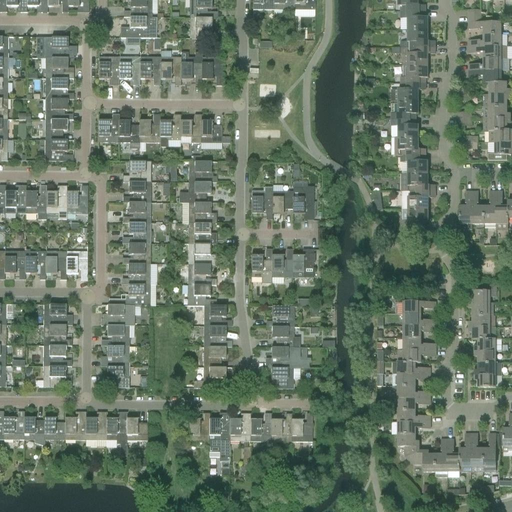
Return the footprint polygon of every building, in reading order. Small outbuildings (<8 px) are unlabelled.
[(5,0),(6,8),(17,8),(20,8),(20,14),(26,14),(26,8),(26,0),(5,0)] [(47,8),(47,0),(26,0),(26,8),(41,8),(41,14),(47,14),(47,8)] [(68,8),(67,0),(47,0),(47,8),(59,8),(59,4),(61,4),(61,14),(67,14),(68,8)] [(88,4),(88,0),(67,0),(68,8),(79,8),(79,4),(88,4)] [(151,18),(151,0),(129,0),(129,10),(134,10),(134,19),(151,19),(156,19),(162,19),(163,15),(156,15),(156,18),(151,18)] [(211,11),(211,0),(188,0),(189,20),(211,20),(211,19),(207,19),(207,11),(211,11)] [(252,0),(252,11),(273,12),(273,0),(252,0)] [(293,12),(293,0),(273,0),(273,12),(273,17),(282,17),(283,12),(293,12)] [(314,12),(314,0),(293,0),(293,12),(304,12),(314,12)] [(418,7),(417,0),(397,0),(398,8),(400,8),(400,13),(425,13),(425,7),(418,7)] [(425,13),(400,13),(400,20),(400,31),(405,31),(428,31),(428,19),(425,19),(425,13)] [(151,19),(134,19),(129,19),(129,34),(123,34),(123,40),(132,40),(139,40),(156,40),(156,19),(151,19)] [(211,31),(211,20),(189,20),(188,40),(206,41),(206,31),(211,31)] [(501,36),(501,24),(480,24),(468,24),(468,30),(483,30),(483,36),(501,36)] [(428,43),(428,31),(405,31),(405,33),(407,33),(407,43),(400,43),(400,49),(435,49),(435,43),(428,43)] [(468,48),(501,48),(501,36),(483,36),(483,42),(468,42),(468,48)] [(45,39),(45,60),(63,60),(67,60),(73,60),(73,54),(67,53),(67,48),(67,39),(60,39),(45,39)] [(507,60),(507,48),(501,48),(468,48),(468,54),(483,54),(483,60),(507,60)] [(435,55),(435,49),(400,49),(400,56),(401,56),(401,67),(428,67),(428,55),(435,55)] [(180,76),(180,81),(192,81),(191,81),(191,77),(195,77),(196,77),(196,80),(201,80),(201,59),(201,54),(194,54),(194,59),(187,59),(187,54),(180,54),(180,59),(180,76)] [(98,58),(98,81),(109,81),(110,81),(111,81),(111,87),(118,87),(119,87),(119,86),(119,81),(118,81),(119,58),(98,58)] [(119,58),(118,81),(119,81),(130,81),(133,81),(133,87),(140,87),(139,87),(139,81),(139,59),(119,58)] [(139,59),(139,81),(151,81),(153,81),(153,87),(160,87),(160,81),(160,59),(139,59)] [(160,59),(160,81),(170,81),(172,81),(171,81),(171,78),(171,77),(175,77),(175,76),(180,76),(180,59),(170,59),(160,59)] [(201,80),(201,81),(210,81),(211,81),(213,81),(212,81),(212,79),(212,77),(215,77),(215,79),(215,87),(222,88),(222,59),(201,59),(201,80)] [(45,60),(45,80),(67,80),(73,80),(73,74),(67,74),(67,72),(67,60),(63,60),(45,60)] [(468,66),(468,72),(501,72),(509,72),(509,60),(507,60),(483,60),(483,66),(468,66)] [(400,79),(400,85),(425,85),(425,79),(428,79),(428,67),(401,67),(401,79),(400,79)] [(501,84),(501,74),(501,72),(468,72),(468,78),(483,78),(483,84),(489,84),(501,84)] [(73,101),(73,95),(67,95),(67,80),(45,80),(45,101),(62,101),(67,101),(73,101)] [(506,91),(506,84),(501,84),(489,84),(489,96),(510,96),(510,91),(506,91)] [(396,103),(418,103),(418,91),(425,91),(425,85),(400,85),(400,91),(398,91),(398,101),(396,101),(396,103)] [(483,108),(507,108),(507,101),(510,101),(510,96),(489,96),(483,96),(483,108)] [(67,113),(67,101),(62,101),(45,101),(44,121),(67,121),(62,121),(62,113),(67,113)] [(418,115),(418,103),(396,103),(396,105),(398,105),(398,115),(390,115),(391,121),(415,121),(415,115),(418,115)] [(507,115),(507,108),(483,108),(483,120),(510,120),(510,115),(507,115)] [(98,122),(97,144),(118,144),(118,122),(119,122),(119,116),(118,116),(112,116),(111,122),(110,122),(98,122)] [(139,127),(139,144),(145,144),(159,145),(159,122),(160,122),(160,116),(159,116),(153,116),(153,117),(153,127),(150,127),(150,123),(151,123),(151,122),(149,122),(148,122),(139,122),(139,127)] [(159,145),(159,148),(168,149),(168,142),(180,142),(180,122),(180,117),(180,116),(173,116),(173,117),(174,117),(174,127),(170,127),(170,123),(171,123),(171,122),(160,122),(159,122),(159,145)] [(180,142),(180,145),(200,145),(200,122),(201,122),(201,117),(201,116),(200,116),(194,116),(194,127),(191,127),(191,123),(192,123),(192,122),(180,122),(180,142)] [(510,120),(483,120),(483,127),(489,127),(489,133),(494,132),(511,132),(511,131),(511,132),(511,125),(510,125),(510,120)] [(67,133),(67,121),(44,121),(44,142),(67,142),(62,142),(62,133),(67,133)] [(415,127),(415,121),(391,121),(391,127),(398,127),(398,136),(396,136),(396,139),(418,139),(418,127),(415,127)] [(118,122),(118,144),(139,144),(139,127),(129,127),(129,123),(130,123),(130,122),(119,122),(118,122)] [(200,122),(200,145),(221,145),(221,138),(221,127),(211,127),(211,123),(212,123),(212,122),(201,122),(200,122)] [(511,132),(494,132),(489,133),(489,144),(494,144),(511,144),(511,132)] [(418,139),(396,139),(392,139),(392,157),(400,157),(425,157),(425,151),(418,151),(418,139)] [(66,154),(67,142),(44,142),(44,163),(62,163),(62,154),(66,154)] [(511,144),(494,144),(494,155),(487,155),(487,162),(507,162),(507,156),(511,156),(511,144)] [(425,163),(425,157),(400,157),(400,163),(408,163),(408,172),(406,172),(406,175),(428,175),(428,163),(425,163)] [(122,177),(122,184),(128,184),(144,184),(150,184),(150,163),(144,163),(139,163),(134,163),(130,163),(128,163),(128,177),(122,177)] [(188,163),(188,184),(205,184),(205,178),(210,178),(210,175),(210,163),(200,163),(192,163),(188,163)] [(406,175),(400,175),(400,193),(410,193),(435,193),(435,187),(428,187),(428,175),(406,175)] [(144,184),(128,184),(128,195),(132,195),(132,198),(122,198),(122,204),(128,204),(150,204),(150,184),(144,184)] [(179,199),(179,204),(182,205),(188,205),(205,205),(205,196),(210,196),(210,184),(205,184),(188,184),(188,194),(184,194),(179,199)] [(5,193),(4,215),(25,215),(25,198),(25,193),(25,187),(19,187),(19,198),(16,198),(16,193),(5,193)] [(272,215),(272,188),(264,188),(263,190),(263,192),(252,192),(252,193),(251,193),(251,215),(265,215),(265,221),(272,221),(272,215)] [(313,218),(313,211),(313,188),(292,188),(292,193),(292,211),(292,215),(306,216),(306,218),(313,218)] [(25,193),(25,198),(25,215),(37,215),(36,221),(45,221),(46,215),(46,198),(45,198),(45,195),(40,195),(40,198),(37,198),(37,195),(37,193),(25,193)] [(66,198),(61,198),(61,193),(45,193),(45,198),(46,198),(46,215),(57,216),(57,221),(66,221),(66,216),(66,193),(66,198)] [(87,216),(87,198),(78,198),(78,194),(66,193),(66,216),(87,216)] [(272,193),(272,215),(283,215),(283,211),(292,211),(292,193),(272,193)] [(406,211),(428,211),(428,199),(435,199),(435,193),(410,193),(410,198),(408,198),(408,209),(406,209),(406,211)] [(472,232),(472,226),(472,193),(465,193),(465,208),(464,206),(461,206),(460,208),(459,208),(459,226),(466,226),(466,232),(472,232)] [(478,208),(478,193),(472,193),(472,226),(484,226),(484,208),(478,208)] [(484,226),(496,225),(496,193),(489,193),(489,208),(484,208),(484,226)] [(502,208),(502,193),(496,193),(496,225),(496,232),(508,232),(508,220),(508,208),(507,208),(502,208)] [(150,225),(150,204),(128,204),(128,216),(132,216),(132,224),(150,225)] [(188,205),(187,225),(210,225),(216,225),(216,219),(210,219),(210,216),(210,205),(205,205),(188,205)] [(428,223),(428,211),(406,211),(406,213),(408,213),(408,222),(400,222),(400,235),(416,235),(416,229),(425,229),(425,223),(428,223)] [(128,224),(128,236),(132,237),(132,245),(150,245),(150,225),(132,224),(128,224)] [(187,225),(187,245),(210,246),(216,246),(216,239),(210,239),(210,237),(210,232),(210,225),(187,225)] [(128,245),(127,257),(132,257),(132,266),(150,266),(150,245),(132,245),(128,245)] [(216,266),(216,260),(210,260),(210,246),(187,245),(187,266),(210,266),(216,266)] [(271,261),(271,279),(292,279),(292,257),(292,251),(286,251),(286,262),(283,262),(283,257),(271,257),(271,261)] [(292,257),(292,279),(303,279),(313,279),(313,264),(313,255),(313,251),(306,251),(306,257),(302,257),(292,257)] [(4,273),(4,275),(13,275),(14,275),(16,275),(15,275),(15,271),(18,271),(19,271),(19,270),(24,270),(24,253),(4,253),(4,273)] [(24,270),(24,275),(36,275),(39,275),(39,278),(39,281),(45,281),(45,276),(45,275),(45,253),(24,253),(24,270)] [(45,253),(45,275),(45,276),(55,276),(56,276),(57,276),(57,275),(56,275),(56,273),(56,271),(60,271),(60,273),(59,281),(59,282),(66,282),(66,281),(66,276),(65,276),(66,253),(45,253)] [(66,253),(65,276),(66,276),(75,276),(76,276),(77,276),(77,275),(76,275),(77,271),(80,271),(80,281),(80,282),(86,282),(87,253),(66,253)] [(251,257),(250,279),(261,279),(261,285),(270,285),(270,279),(271,279),(271,261),(265,261),(263,261),(263,257),(251,257)] [(127,278),(130,280),(132,280),(132,286),(150,286),(150,266),(132,266),(127,265),(127,278)] [(187,266),(187,286),(205,287),(210,287),(215,287),(217,287),(217,281),(217,280),(210,280),(205,280),(205,278),(210,278),(210,266),(187,266)] [(120,301),(120,302),(120,307),(129,307),(134,307),(148,307),(150,307),(150,286),(132,286),(127,286),(127,296),(127,301),(125,301),(121,301),(120,301)] [(210,287),(205,287),(187,286),(187,307),(203,308),(203,307),(216,307),(216,301),(205,301),(205,299),(209,299),(210,287)] [(496,298),(496,286),(475,286),(475,292),(472,292),(472,300),(468,300),(468,305),(490,305),(490,298),(496,298)] [(403,316),(420,316),(420,310),(436,310),(435,304),(403,304),(403,316)] [(493,317),(493,305),(490,305),(468,305),(468,310),(472,310),(472,317),(490,317),(493,317)] [(43,306),(43,327),(65,327),(71,327),(72,327),(72,321),(65,320),(65,317),(65,306),(43,306)] [(100,321),(100,328),(106,328),(106,327),(129,327),(134,327),(134,317),(134,308),(134,307),(129,307),(120,307),(108,307),(107,307),(107,316),(103,316),(103,321),(101,321),(100,321)] [(225,319),(225,307),(216,307),(203,307),(203,308),(203,328),(221,328),(221,319),(225,319)] [(293,328),(294,308),(271,308),(271,320),(272,320),(272,323),(271,323),(271,328),(293,328)] [(420,322),(420,316),(403,316),(403,328),(436,328),(436,322),(420,322)] [(468,329),(490,329),(490,317),(472,317),(472,324),(468,324),(468,329)] [(43,327),(43,347),(60,347),(60,342),(60,341),(60,338),(65,338),(65,339),(65,327),(43,327)] [(106,338),(106,339),(107,339),(107,338),(111,338),(111,342),(111,343),(111,348),(129,348),(129,327),(106,327),(106,328),(106,338)] [(203,328),(203,349),(221,349),(221,348),(221,343),(225,343),(225,340),(225,328),(221,328),(203,328)] [(271,328),(271,340),(275,340),(275,349),(299,349),(299,348),(299,339),(293,339),(293,328),(271,328)] [(403,340),(421,340),(421,334),(436,334),(436,328),(403,328),(403,340)] [(495,329),(490,329),(468,329),(468,334),(472,334),(472,341),(477,341),(495,341),(495,329)] [(421,346),(421,340),(403,340),(403,352),(436,352),(436,346),(421,346)] [(474,348),(474,353),(495,353),(501,353),(501,341),(495,341),(477,341),(477,348),(474,348)] [(43,347),(43,368),(65,368),(71,368),(71,369),(71,362),(62,362),(60,362),(60,358),(62,358),(64,358),(64,359),(65,359),(65,358),(65,348),(65,347),(60,347),(43,347)] [(100,362),(100,369),(101,369),(101,368),(106,368),(129,368),(129,348),(111,348),(106,348),(106,358),(106,360),(106,362),(101,362),(100,362)] [(225,360),(225,349),(203,349),(203,369),(225,369),(220,369),(220,360),(225,360)] [(268,364),(268,370),(271,370),(293,370),(299,370),(309,370),(309,361),(299,361),(299,349),(293,349),(275,349),(271,349),(271,364),(268,364)] [(397,352),(397,364),(403,364),(415,364),(421,364),(421,358),(436,358),(436,352),(403,352),(397,352)] [(495,365),(495,353),(474,353),(474,358),(477,358),(477,365),(495,365)] [(393,364),(393,376),(397,376),(430,376),(430,369),(415,369),(415,364),(403,364),(397,364),(393,364)] [(474,377),(495,377),(501,377),(501,365),(495,365),(477,365),(477,372),(474,372),(474,377)] [(42,382),(42,389),(71,389),(71,383),(70,382),(60,382),(60,379),(64,379),(64,380),(65,380),(65,368),(43,368),(42,382)] [(106,379),(106,380),(107,380),(107,379),(111,379),(111,383),(111,389),(128,389),(129,368),(106,368),(106,379)] [(225,381),(225,369),(203,369),(202,383),(193,383),(193,390),(220,390),(220,381),(225,381)] [(299,370),(293,370),(271,370),(271,381),(275,381),(275,390),(293,391),(293,381),(299,381),(299,370)] [(393,376),(393,388),(397,388),(415,388),(415,382),(430,382),(430,376),(397,376),(393,376)] [(495,389),(495,377),(474,377),(474,382),(477,382),(477,389),(495,389)] [(392,388),(392,400),(397,400),(430,400),(430,393),(415,394),(415,388),(397,388),(393,388),(392,388)] [(397,412),(415,412),(415,406),(430,406),(430,400),(397,400),(397,412)] [(415,417),(415,412),(397,412),(397,424),(430,424),(430,417),(415,417)] [(3,419),(2,424),(3,424),(3,442),(24,442),(24,419),(24,413),(18,413),(17,419),(15,419),(3,419)] [(64,419),(64,424),(65,424),(65,442),(85,442),(85,419),(85,414),(79,413),(79,420),(64,419)] [(511,453),(511,414),(509,415),(509,430),(503,430),(503,454),(511,453)] [(209,443),(209,420),(209,415),(203,415),(203,425),(200,425),(200,420),(188,420),(188,430),(188,443),(209,443)] [(241,421),(230,421),(230,443),(245,443),(245,449),(243,449),(243,467),(241,469),(241,477),(250,477),(250,448),(247,447),(247,443),(250,443),(250,421),(250,415),(244,415),(244,425),(241,425),(241,421)] [(270,443),(270,421),(270,415),(264,415),(264,425),(261,425),(262,421),(250,421),(250,443),(270,443)] [(282,421),(270,421),(270,443),(291,443),(291,421),(291,415),(285,415),(285,421),(282,421)] [(24,419),(24,442),(35,442),(35,445),(44,448),(44,442),(44,424),(35,424),(35,419),(24,419)] [(44,419),(44,424),(44,442),(65,442),(65,424),(64,424),(56,424),(56,419),(44,419)] [(85,442),(85,448),(95,448),(95,443),(106,443),(106,425),(105,425),(100,425),(100,422),(97,420),(85,419),(85,442)] [(105,420),(105,425),(106,425),(106,443),(116,443),(116,446),(119,446),(119,458),(126,458),(126,445),(126,443),(127,443),(127,424),(126,424),(121,424),(121,422),(118,420),(117,420),(105,420)] [(126,420),(126,424),(127,424),(127,443),(147,443),(147,435),(147,425),(138,425),(138,420),(126,420)] [(208,448),(208,459),(219,459),(219,463),(229,463),(229,443),(230,443),(230,423),(229,423),(223,423),(220,421),(220,420),(209,420),(209,443),(209,448),(208,448)] [(311,443),(311,426),(303,426),(303,421),(291,421),(291,443),(311,443)] [(397,436),(415,436),(415,430),(430,430),(430,424),(397,424),(397,436)] [(459,450),(459,456),(459,468),(460,468),(460,474),(471,474),(471,435),(465,435),(465,450),(459,450)] [(477,450),(477,435),(471,435),(471,474),(483,474),(483,450),(477,450)] [(483,474),(496,474),(495,435),(489,435),(489,450),(483,450),(483,474)] [(415,443),(415,436),(397,436),(397,448),(405,448),(405,458),(409,462),(419,452),(419,443),(415,443)] [(441,456),(435,456),(435,474),(435,479),(447,479),(447,474),(447,441),(441,441),(441,456)] [(453,456),(453,441),(447,441),(447,474),(447,479),(460,479),(460,474),(460,468),(459,468),(459,456),(453,456)] [(428,456),(428,452),(419,452),(409,462),(412,466),(423,466),(423,474),(435,474),(435,456),(428,456)]
